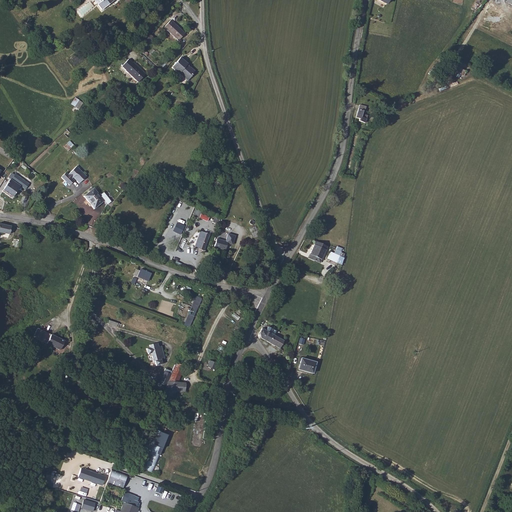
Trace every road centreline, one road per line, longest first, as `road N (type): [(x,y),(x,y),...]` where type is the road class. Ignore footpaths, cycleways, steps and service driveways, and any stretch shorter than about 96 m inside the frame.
road 1 (unclassified): [(283,267),(338,170),(366,0)]
road 2 (tertiary): [(0,215),(96,239),(264,301)]
road 3 (tertiary): [(248,335),(325,436),(436,511)]
road 4 (unclassified): [(200,26),(283,267)]
road 5 (unclassified): [(190,511),(209,478),(248,335)]
road 6 (unknown): [(142,366),(92,306),(96,239)]
